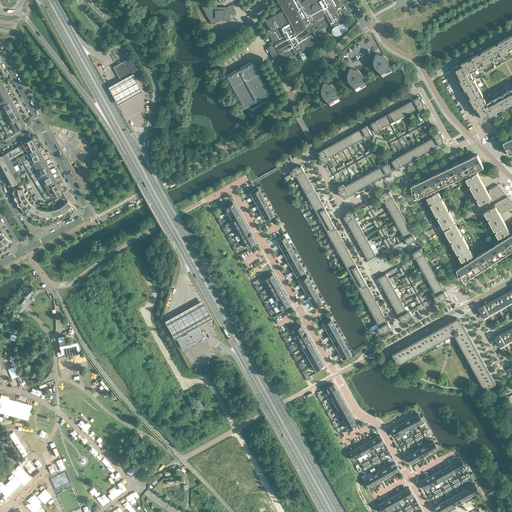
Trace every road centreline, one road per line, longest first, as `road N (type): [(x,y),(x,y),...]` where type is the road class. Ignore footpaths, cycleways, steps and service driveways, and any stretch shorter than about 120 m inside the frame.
road 1 (residential): [(231,186),(356,411),(380,426),(409,478)]
road 2 (trunk): [(335,511),(182,233)]
road 3 (trunk): [(182,233),(60,13)]
road 4 (residential): [(311,152),(418,90),(454,149)]
road 5 (trunk): [(14,11),(131,158)]
road 6 (trunk): [(148,159),(153,83),(130,40),(88,0)]
road 7 (trunk): [(44,0),(131,158)]
road 8 (trunk): [(172,231),(252,377)]
road 9 (residential): [(33,245),(89,215),(40,125)]
road 10 (residential): [(480,135),(444,65),(511,28)]
road 11 (trunk): [(252,377),(323,505)]
road 12 (residential): [(400,329),(336,213),(344,208)]
road 13 (residential): [(461,294),(397,183)]
